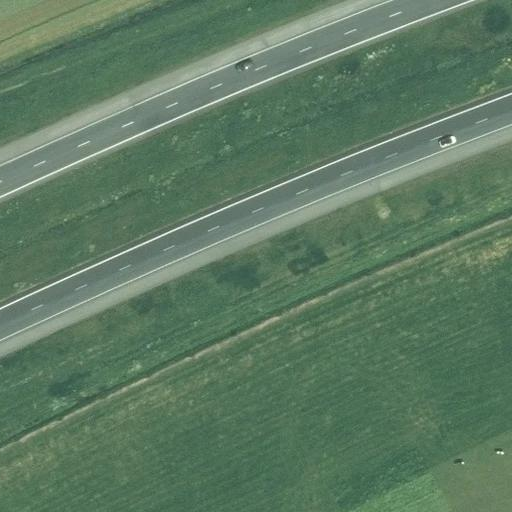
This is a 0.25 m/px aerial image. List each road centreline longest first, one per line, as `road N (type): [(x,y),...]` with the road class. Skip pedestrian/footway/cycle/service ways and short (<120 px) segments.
road 1 (motorway): [(0,327),(511,107)]
road 2 (motorway): [(427,0),(0,180)]
